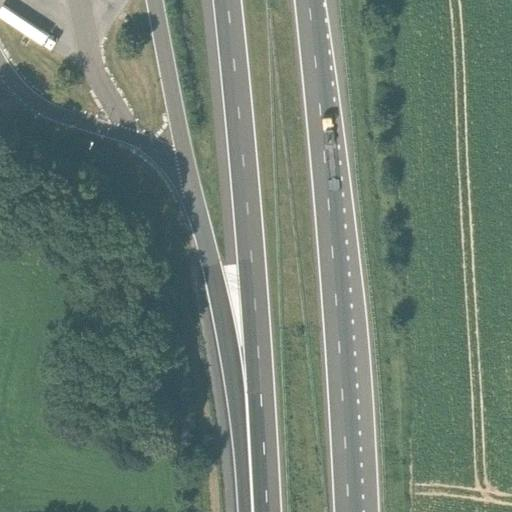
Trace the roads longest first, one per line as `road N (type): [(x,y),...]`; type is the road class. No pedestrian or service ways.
road 1 (motorway): [(347,511),(305,0)]
road 2 (motorway): [(223,0),(263,464)]
road 3 (motorway): [(188,174),(263,464)]
